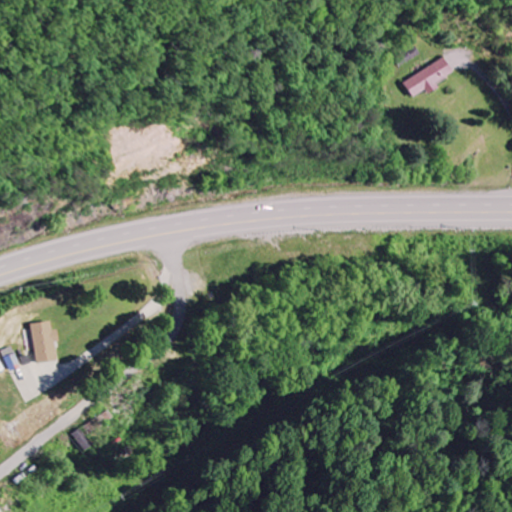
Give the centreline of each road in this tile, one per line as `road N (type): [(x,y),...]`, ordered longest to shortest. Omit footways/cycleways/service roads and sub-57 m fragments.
road 1 (trunk): [(511,216),(200,229),(0,274)]
road 2 (residential): [(22,511),(215,381),(260,289),(263,224)]
